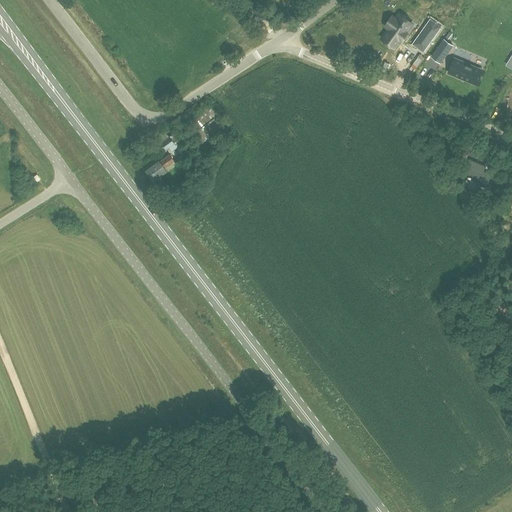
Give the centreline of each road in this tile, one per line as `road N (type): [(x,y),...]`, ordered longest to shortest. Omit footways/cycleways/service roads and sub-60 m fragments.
road 1 (primary): [(379,511),(67,109)]
road 2 (unclassified): [(325,511),(288,474),(70,180)]
road 3 (unclassified): [(48,0),(144,116),(174,112),(281,39)]
road 4 (unclassified): [(511,140),(281,39)]
